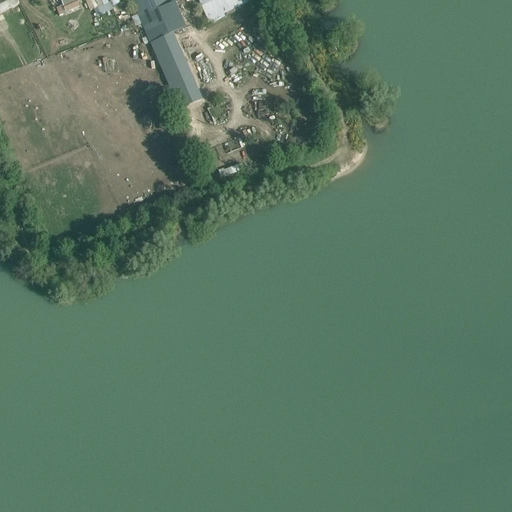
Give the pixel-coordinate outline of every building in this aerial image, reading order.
[(17,0),(0,6),(0,12),(1,14),(26,5),(24,0),(17,0)] [(60,0),(65,9),(66,12),(79,6),(76,0),(60,0)] [(120,0),(85,0),(90,11),(94,9),(97,17),(112,11),(110,7),(122,2),(120,0)] [(131,0),(138,14),(142,23),(151,44),(168,36),(185,29),(174,4),(182,0),(131,0)] [(207,20),(249,0),(199,0),(199,3),(207,20)] [(138,14),(131,16),(136,26),(142,23),(138,14)] [(235,139),(212,147),(214,153),(225,149),(232,146),(237,145),(235,139)]
